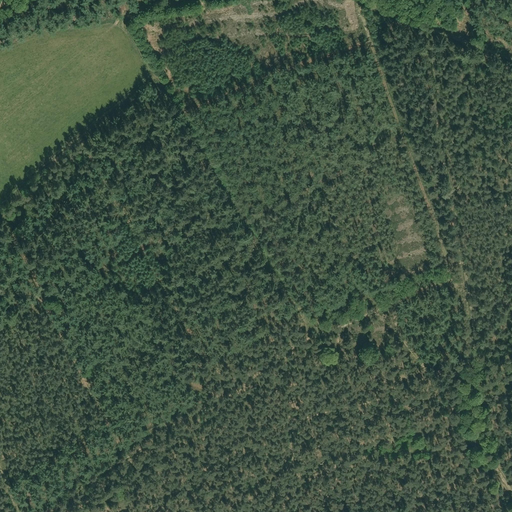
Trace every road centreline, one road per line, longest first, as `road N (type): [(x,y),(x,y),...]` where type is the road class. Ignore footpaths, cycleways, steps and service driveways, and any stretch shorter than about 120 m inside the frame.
road 1 (track): [(40,511),(228,390),(382,310)]
road 2 (track): [(0,204),(155,75),(127,26),(147,3),(172,0)]
road 3 (track): [(449,269),(360,0)]
road 4 (track): [(464,261),(473,343),(466,391),(480,446),(511,495)]
road 5 (track): [(464,261),(435,133),(424,22)]
road 6 (track): [(511,56),(368,0)]
road 7 (track): [(466,391),(417,376),(382,310)]
